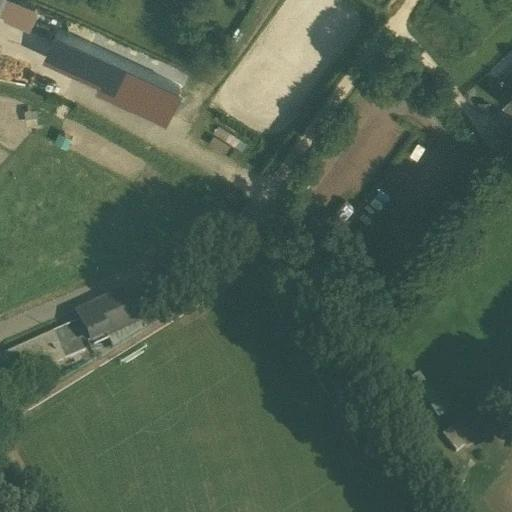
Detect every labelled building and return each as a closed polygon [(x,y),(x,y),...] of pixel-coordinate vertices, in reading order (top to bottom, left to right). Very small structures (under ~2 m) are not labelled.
[(38,9),(16,0),(0,0),(0,12),(32,26),(38,9)] [(47,58),(102,83),(113,60),(114,58),(58,33),(47,58)] [(181,91),(113,60),(102,83),(99,90),(168,121),(181,91)] [(511,68),(491,86),(511,111),(511,68)] [(121,293),(76,313),(79,320),(79,319),(89,341),(134,321),(121,293)] [(79,320),(51,332),(63,360),(92,347),(89,341),(79,319),(79,320)] [(51,332),(0,354),(0,360),(10,383),(63,360),(51,332)]
